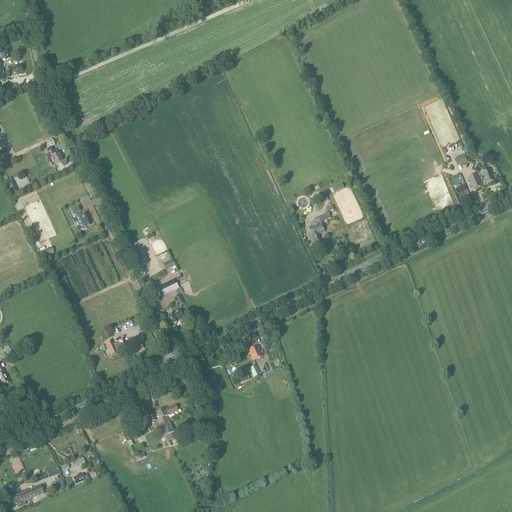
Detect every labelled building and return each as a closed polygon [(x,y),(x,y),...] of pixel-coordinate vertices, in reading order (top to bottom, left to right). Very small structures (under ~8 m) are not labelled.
[(21,65),(8,68),(10,77),(23,74),(21,65)] [(0,88),(0,93),(18,90),(17,85),(0,88)] [(45,143),(48,150),(52,148),(51,147),(55,146),(52,139),(45,143)] [(51,167),(62,162),(59,153),(55,155),(52,148),(48,150),(45,151),(47,154),(48,154),(52,162),(49,163),(51,167)] [(466,161),(463,156),(455,160),(457,165),(466,161)] [(490,169),(482,173),(486,184),(495,180),(490,169)] [(482,186),(477,174),(468,177),(473,190),(482,186)] [(457,195),(467,190),(465,185),(455,190),(457,195)] [(331,190),(319,195),(323,202),(334,198),(331,190)] [(71,210),(73,215),(75,214),(77,218),(76,218),(77,218),(78,222),(77,222),(79,226),(80,225),(82,229),(82,230),(82,229),(83,229),(83,230),(87,229),(86,228),(90,226),(90,225),(90,226),(85,214),(84,214),(81,216),(79,213),(81,212),(78,206),(71,210)] [(321,224),(309,229),(312,234),(310,235),(315,246),(323,242),(320,234),(325,232),(321,224)] [(42,254),(44,258),(54,254),(52,249),(42,254)] [(175,265),(173,261),(164,265),(166,269),(175,265)] [(173,281),(155,289),(160,299),(177,292),(173,281)] [(173,314),(168,316),(172,325),(177,322),(184,318),(180,311),(173,314)] [(115,317),(108,321),(109,324),(112,322),(114,326),(118,324),(115,317)] [(86,345),(101,340),(97,329),(93,330),(94,332),(83,336),(86,345)] [(128,348),(125,339),(118,342),(122,351),(128,348)] [(131,342),(132,344),(131,345),(132,347),(133,346),(136,352),(143,349),(141,344),(140,345),(137,340),(131,342)] [(117,353),(113,343),(112,341),(106,344),(111,356),(117,353)] [(6,356),(10,354),(6,346),(2,348),(6,356)] [(258,346),(249,350),(254,361),(263,357),(258,346)] [(0,363),(0,362),(0,382),(1,385),(9,381),(0,363)] [(256,366),(250,369),(252,374),(251,375),(253,379),(254,378),(261,375),(256,366)] [(243,383),(249,380),(246,374),(240,377),(243,383)] [(143,405),(137,408),(141,415),(144,414),(145,417),(148,416),(147,413),(143,405)] [(159,426),(168,421),(166,417),(178,412),(175,406),(166,410),(167,412),(164,413),(163,410),(157,413),(160,419),(157,420),(159,426)] [(164,436),(159,426),(157,420),(154,422),(161,438),(164,436)] [(159,426),(164,436),(165,436),(167,442),(176,438),(174,432),(168,421),(159,426)] [(85,463),(83,458),(75,461),(77,466),(85,463)] [(70,469),(68,464),(58,468),(60,473),(70,469)] [(60,474),(60,473),(58,468),(46,472),(49,478),(60,474)] [(77,475),(78,476),(73,479),(76,484),(85,480),(88,479),(86,475),(83,476),(82,474),(80,475),(80,474),(77,475)] [(14,505),(43,494),(40,486),(11,497),(14,505)]
